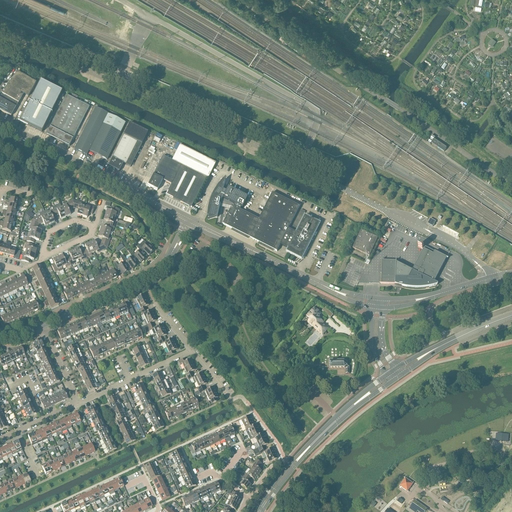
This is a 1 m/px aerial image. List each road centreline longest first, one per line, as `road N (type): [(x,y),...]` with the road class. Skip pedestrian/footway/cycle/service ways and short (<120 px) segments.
road 1 (unclassified): [(511,184),(241,0)]
road 2 (tertiary): [(189,221),(0,121)]
road 3 (tertiary): [(372,302),(189,221)]
road 4 (tertiary): [(40,326),(154,272),(189,221)]
road 5 (secondary): [(259,511),(321,433),(389,379)]
road 6 (tertiary): [(511,273),(382,303)]
road 7 (secondary): [(398,373),(511,315)]
road 8 (unknown): [(259,195),(279,194),(321,220),(297,272)]
road 9 (residential): [(78,404),(190,350)]
